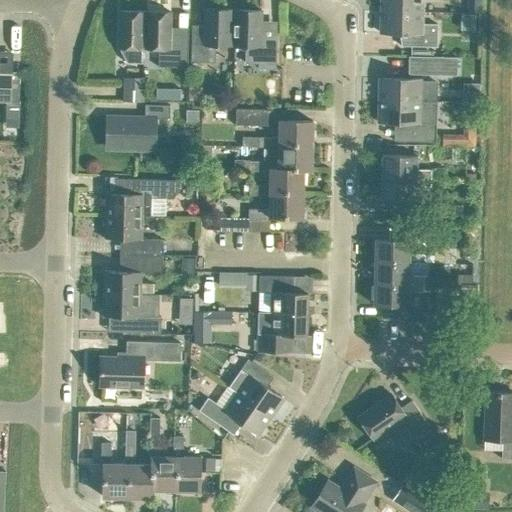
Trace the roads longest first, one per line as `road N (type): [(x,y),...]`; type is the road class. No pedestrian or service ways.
road 1 (residential): [(339,262),(344,39),(340,22),(308,0)]
road 2 (residential): [(55,262),(60,75),(78,8)]
road 3 (residential): [(245,511),(315,401),(336,350)]
road 4 (residential): [(52,413),(55,262)]
road 5 (residential): [(485,354),(336,350)]
road 6 (residential): [(339,262),(213,259)]
